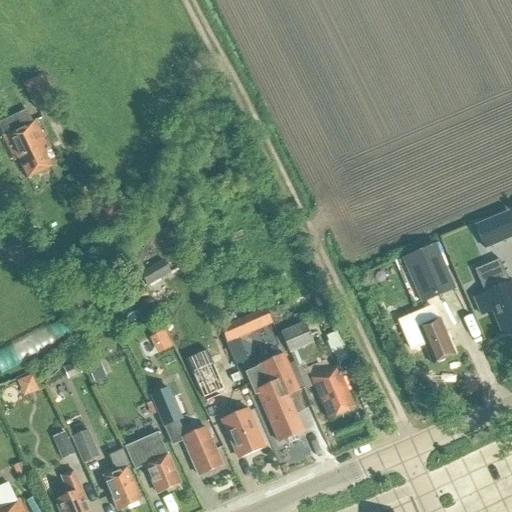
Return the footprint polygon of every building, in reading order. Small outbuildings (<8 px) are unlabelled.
[(21,85),(34,111),(52,102),(40,76),(21,85)] [(25,112),(15,116),(0,123),(0,128),(4,137),(3,137),(14,161),(18,159),(28,179),(52,168),(42,147),(46,145),(36,122),(30,125),(25,112)] [(472,227),(482,251),(511,239),(511,225),(507,212),(472,227)] [(402,260),(422,304),(454,289),(435,246),(402,260)] [(170,273),(162,260),(139,273),(147,287),(170,273)] [(403,292),(414,288),(402,260),(391,265),(403,292)] [(498,260),(473,271),(484,295),(474,300),(481,316),(491,312),(502,335),(511,330),(511,283),(511,282),(509,284),(498,260)] [(78,309),(96,294),(87,284),(69,299),(78,309)] [(272,325),(267,312),(265,308),(220,328),(226,343),(248,333),(249,335),(272,325)] [(432,365),(454,356),(440,321),(429,325),(424,313),(412,318),(418,330),(417,330),(432,365)] [(296,327),(278,335),(303,391),(313,387),(328,421),(354,409),(336,367),(328,371),(324,361),(305,370),(303,367),(319,360),(303,324),(296,327)] [(19,333),(0,346),(0,365),(29,346),(19,333)] [(318,337),(321,360),(335,358),(332,335),(318,337)] [(206,349),(185,359),(206,398),(227,387),(206,349)] [(256,369),(244,374),(254,397),(258,396),(278,442),(302,432),(287,397),(300,392),(283,355),(260,365),(260,366),(256,368),(256,369)] [(181,421),(168,389),(149,396),(170,444),(182,439),(175,423),(181,421)] [(239,460),(263,449),(246,410),(221,421),(239,460)] [(98,458),(87,431),(70,438),(81,465),(98,458)] [(198,477),(221,467),(206,431),(183,441),(198,477)] [(73,456),(63,434),(50,439),(60,462),(73,456)] [(144,467),(157,495),(180,485),(157,434),(124,449),(134,471),(144,467)] [(113,469),(101,475),(117,511),(140,502),(126,471),(130,469),(122,450),(108,457),(113,469)] [(60,474),(65,486),(51,492),(59,511),(87,511),(83,502),(86,500),(72,469),(60,474)] [(0,511),(24,511),(19,500),(16,501),(8,483),(0,486),(0,511)]
